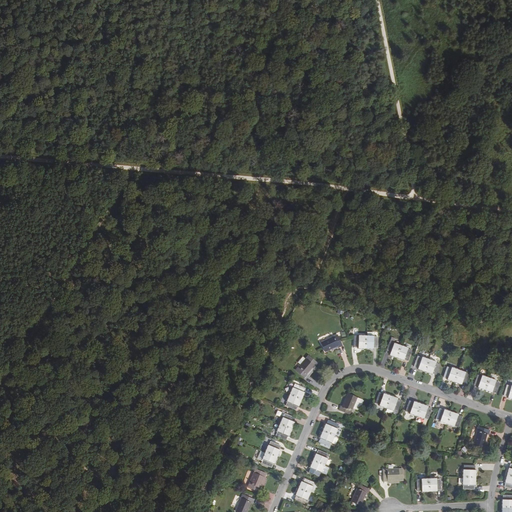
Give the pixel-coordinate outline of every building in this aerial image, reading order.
[(338,347),(342,346),(337,335),(321,343),(325,352),(338,346),(338,347)] [(358,348),(366,349),(366,336),(358,336),(358,337),(354,336),(354,347),(358,347),(358,348)] [(374,337),(374,336),(366,336),(366,349),(373,349),(373,348),(377,348),(377,337),(374,337)] [(389,355),(397,358),(401,346),(394,343),(393,344),(389,343),(386,353),(390,354),(389,355)] [(407,349),(408,348),(401,346),(397,358),(404,360),(404,359),(408,361),(411,351),(407,349)] [(296,370),(305,378),(307,375),(315,366),(317,363),(308,355),(296,370)] [(418,368),(418,369),(425,372),(429,360),(422,357),(422,358),(418,357),(414,367),(418,368)] [(436,363),(436,362),(429,360),(425,372),(432,374),(432,373),(436,374),(440,364),(436,363)] [(309,377),(317,368),(315,366),(307,375),(309,377)] [(454,382),(459,370),(451,367),(451,369),(447,367),(444,377),(448,379),(447,380),(454,382)] [(466,372),(459,370),(454,382),(461,385),(462,384),(466,385),(469,375),(465,374),(466,372)] [(478,387),(477,388),(485,390),(489,378),(482,376),(481,377),(477,375),(474,385),(478,387)] [(500,383),(496,382),(496,380),(489,378),(485,390),(492,393),(492,392),(496,393),(500,383)] [(295,384),(293,388),(292,387),(289,395),(301,400),(304,392),(303,392),(305,388),(295,384)] [(379,405),(386,408),(390,396),(383,394),(383,395),(379,393),(376,403),(379,405)] [(340,406),(339,410),(350,414),(357,398),(347,394),(342,407),(340,406)] [(298,406),(301,400),(289,395),(287,401),(288,402),(286,406),(296,410),(297,406),(298,406)] [(401,401),(397,400),(398,398),(390,396),(386,408),(394,411),(394,410),(398,411),(401,401)] [(364,401),(357,398),(353,408),(357,410),(359,406),(361,407),(364,401)] [(410,413),(409,414),(416,416),(421,404),(414,402),(413,403),(409,401),(406,411),(410,413)] [(428,406),(421,404),(416,416),(424,419),(424,418),(428,419),(432,409),(428,408),(428,406)] [(440,421),(440,422),(446,424),(451,412),(444,409),(444,411),(440,409),(436,419),(440,421)] [(458,414),(451,412),(446,424),(454,427),(454,426),(458,427),(462,417),(458,416),(458,414)] [(283,417),(282,417),(279,424),(291,429),(294,422),(293,422),(295,418),(285,414),(283,417)] [(325,424),(322,431),(334,436),(335,435),(339,437),(341,435),(341,433),(341,431),(336,429),(338,424),(328,420),(327,424),(325,424)] [(287,436),(288,436),(291,429),(279,424),(277,431),(278,432),(276,435),(286,439),(287,436)] [(489,435),(490,430),(478,427),(473,445),(483,448),(487,434),(489,435)] [(330,443),(331,443),(334,436),(322,431),(320,438),(321,438),(319,442),(329,446),(330,443)] [(268,445),(265,452),(277,457),(280,450),(279,450),(280,446),(271,442),(269,445),(268,445)] [(273,464),(274,464),(277,457),(265,452),(261,450),(257,459),(261,461),(262,459),(263,460),(261,463),(271,467),(273,464)] [(316,454),(313,461),(324,466),(327,459),(326,458),(328,455),(318,450),(317,454),(316,454)] [(321,472),(322,472),(324,466),(313,461),(310,468),(311,468),(309,472),(319,476),(321,472)] [(464,466),(464,470),(463,470),(463,477),(475,477),(476,470),(475,470),(475,466),(464,466)] [(248,487),(258,491),(260,488),(264,477),(266,474),(255,469),(248,487)] [(384,482),(387,481),(399,481),(403,481),(402,469),(383,470),(384,482)] [(474,485),(475,485),(475,477),(463,477),(462,485),(463,485),(463,489),(474,489),(474,485)] [(298,488),(310,493),(313,486),(312,486),(313,482),(304,478),(302,482),(301,481),(298,488)] [(441,479),(436,480),(436,478),(428,479),(429,492),(437,491),(437,490),(441,490),(441,479)] [(422,492),(429,492),(428,479),(421,479),(421,480),(417,481),(417,491),(422,491),(422,492)] [(368,494),(369,490),(359,485),(351,501),(361,506),(367,493),(368,494)] [(307,500),(310,493),(298,488),(295,495),(296,496),(295,500),(304,504),(306,500),(307,500)] [(252,504),(254,500),(243,495),(236,511),(246,511),(250,503),(252,504)] [(502,507),(511,507),(511,495),(503,495),(503,499),(502,499),(502,507)]
